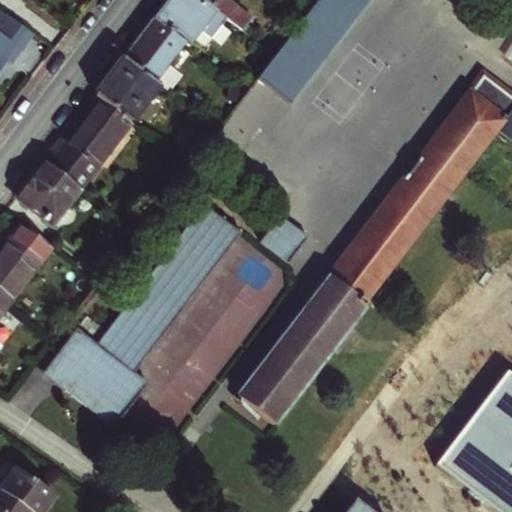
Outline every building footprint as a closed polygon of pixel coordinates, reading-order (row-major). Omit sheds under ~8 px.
[(170,0),(154,22),(185,45),(190,49),(202,33),(209,39),(224,18),(199,0),(170,0)] [(199,0),(224,18),(244,34),(252,22),(248,19),(253,12),(244,6),(240,13),(229,5),(226,11),(218,5),(221,0),(199,0)] [(320,0),(307,18),(276,59),(258,82),(265,87),(289,105),(369,0),(320,0)] [(0,70),(8,60),(18,67),(39,38),(0,9),(0,70)] [(124,61),(155,84),(185,45),(154,22),(124,61)] [(159,87),(155,84),(124,61),(97,96),(100,98),(132,122),(159,87)] [(498,133),(511,143),(511,101),(483,79),(238,398),(276,428),(368,307),(366,306),(498,133)] [(80,190),(132,122),(100,98),(67,142),(63,139),(45,163),(80,190)] [(52,225),(80,190),(45,163),(18,199),(52,225)] [(77,376),(66,390),(115,428),(148,385),(135,374),(241,234),(206,209),(109,333),(88,317),(55,360),(77,376)] [(278,219),(257,246),(283,265),(303,239),(278,219)] [(9,242),(0,253),(0,352),(4,347),(0,343),(0,316),(39,264),(9,242)] [(92,254),(81,270),(101,286),(113,270),(92,254)] [(77,376),(55,360),(45,373),(66,390),(77,376)] [(511,511),(511,377),(506,373),(491,393),(435,467),(494,511),(511,511)] [(18,468),(2,490),(0,492),(0,511),(46,511),(57,497),(18,468)] [(366,511),(355,503),(347,511),(366,511)]
